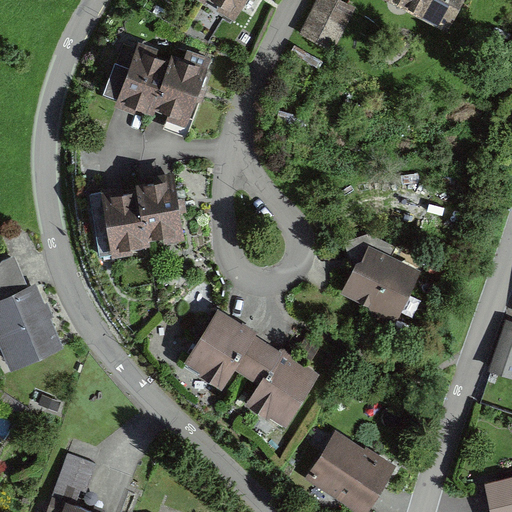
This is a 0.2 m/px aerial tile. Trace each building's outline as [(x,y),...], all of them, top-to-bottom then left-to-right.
[(261,0),(200,0),(249,25),(261,0)] [(361,8),(342,0),(321,0),(306,36),(341,51),(361,8)] [(478,0),(389,0),(462,35),(478,0)] [(219,74),(144,47),(122,107),(197,134),(219,74)] [(150,189),(114,195),(125,255),(163,248),(162,241),(197,234),(186,173),(148,180),(150,189)] [(351,256),(361,260),(347,289),(374,302),(377,311),(402,302),(416,272),(383,256),(388,243),(370,234),(346,241),(351,256)] [(44,282),(0,302),(0,324),(22,372),(74,347),(44,282)] [(334,372),(226,309),(193,365),(300,429),(334,372)] [(511,320),(493,372),(511,378),(511,320)] [(0,387),(0,400),(28,420),(35,411),(0,387)] [(380,511),(406,467),(341,431),(313,481),(370,511),(380,511)] [(67,453),(47,511),(48,511),(106,511),(75,501),(79,489),(87,492),(97,463),(67,453)] [(511,511),(511,476),(491,482),(497,511),(511,511)]
